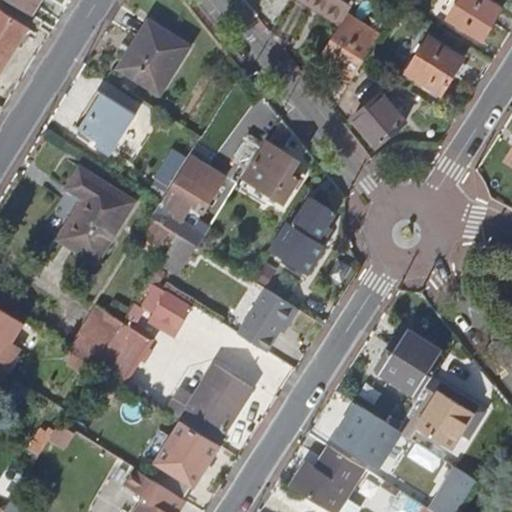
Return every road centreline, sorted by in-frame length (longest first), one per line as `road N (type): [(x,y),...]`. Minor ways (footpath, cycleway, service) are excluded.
road 1 (residential): [(391,263),(230,511)]
road 2 (residential): [(376,211),(213,0)]
road 3 (residential): [(0,154),(96,0)]
road 4 (residential): [(511,62),(423,201)]
road 5 (residential): [(511,369),(424,261)]
